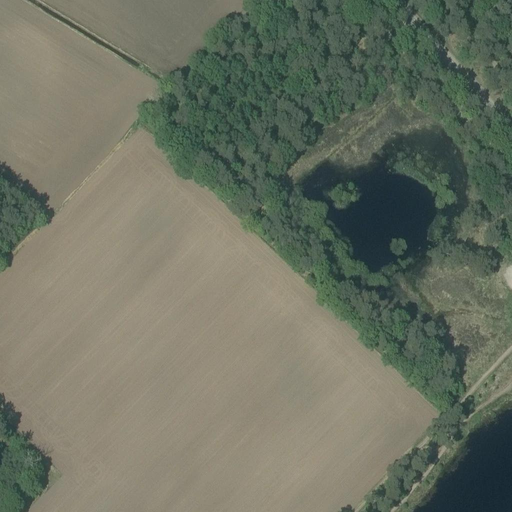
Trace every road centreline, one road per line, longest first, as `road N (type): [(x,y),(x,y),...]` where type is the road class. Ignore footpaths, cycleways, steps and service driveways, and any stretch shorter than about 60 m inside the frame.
road 1 (track): [(511,349),(356,511)]
road 2 (tertiary): [(511,132),(391,0)]
